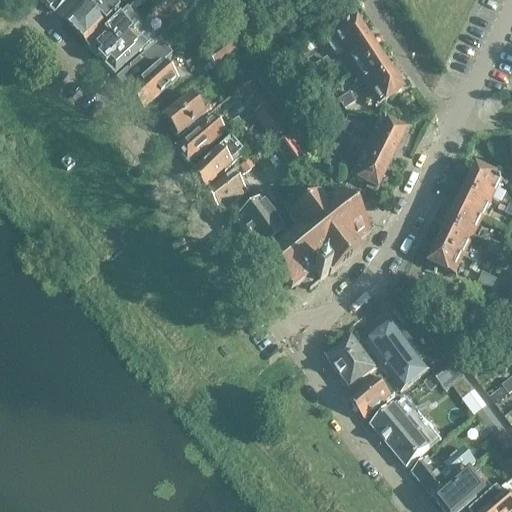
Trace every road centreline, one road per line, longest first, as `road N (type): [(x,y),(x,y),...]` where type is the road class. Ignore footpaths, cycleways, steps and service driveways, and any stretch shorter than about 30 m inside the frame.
road 1 (residential): [(340,308),(279,323),(144,127),(13,0)]
road 2 (residential): [(431,511),(309,361),(312,341),(340,308)]
road 3 (residential): [(340,308),(386,261),(451,132)]
road 4 (residential): [(373,0),(451,132)]
road 5 (residential): [(451,132),(511,9)]
